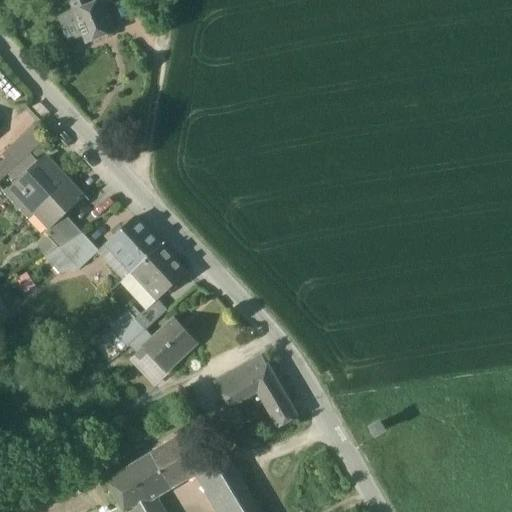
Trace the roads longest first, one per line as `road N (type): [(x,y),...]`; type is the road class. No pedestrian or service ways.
road 1 (tertiary): [(383,511),(306,384),(219,271),(141,198),(0,40)]
road 2 (track): [(141,198),(176,0)]
